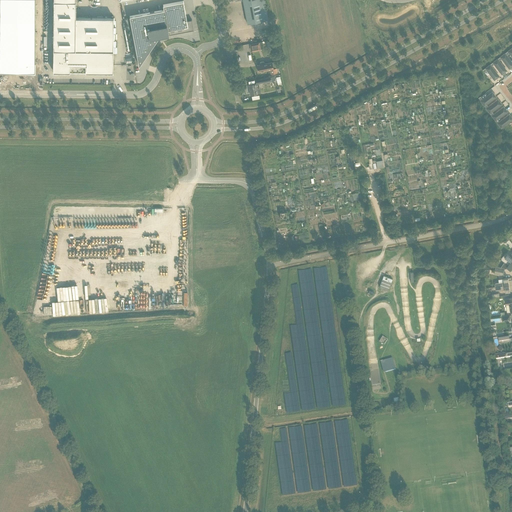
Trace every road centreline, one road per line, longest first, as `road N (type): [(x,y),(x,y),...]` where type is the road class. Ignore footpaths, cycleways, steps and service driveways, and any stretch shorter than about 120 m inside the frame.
road 1 (secondary): [(214,130),(294,118),(504,0)]
road 2 (secondary): [(487,0),(278,116),(214,122)]
road 3 (unclassified): [(245,511),(269,264)]
road 4 (residential): [(269,264),(511,216)]
road 5 (unclassified): [(194,55),(167,52),(150,88),(133,96),(0,95)]
road 6 (track): [(100,511),(8,314)]
road 7 (secondary): [(180,122),(0,119)]
road 8 (secondary): [(0,127),(180,129)]
road 9 (unknown): [(115,77),(47,75),(45,0)]
road 10 (unclassified): [(269,264),(249,186),(197,181)]
